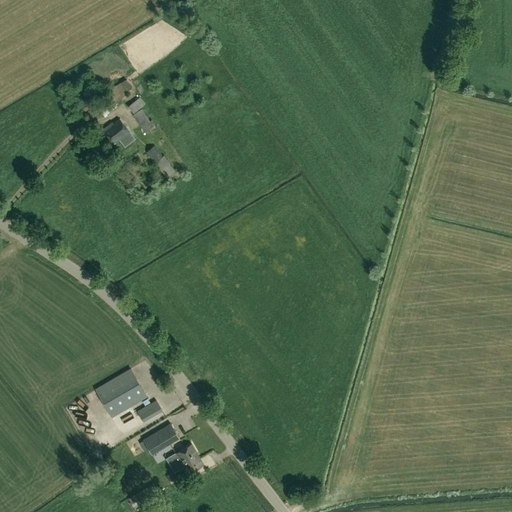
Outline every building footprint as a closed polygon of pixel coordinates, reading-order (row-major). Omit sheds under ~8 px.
[(128,94),(121,83),(107,91),(114,103),(128,94)] [(133,114),(146,104),(140,96),(127,107),(133,114)] [(104,116),(111,111),(106,105),(100,110),(104,116)] [(133,115),(145,132),(149,129),(150,131),(155,127),(154,126),(156,125),(151,119),(149,120),(142,109),(133,115)] [(135,140),(119,118),(113,123),(112,122),(102,130),(114,145),(120,141),(125,147),(135,140)] [(146,153),(167,178),(175,171),(169,164),(170,163),(164,155),(163,156),(154,146),(146,153)] [(96,389),(112,417),(147,396),(131,369),(96,389)] [(133,428),(162,411),(156,400),(126,417),(133,428)] [(152,455),(179,438),(170,423),(143,439),(152,455)] [(187,475),(204,465),(192,443),(174,454),(187,475)] [(178,480),(173,471),(166,476),(171,484),(178,480)] [(133,507),(158,492),(153,483),(128,498),(133,507)]
